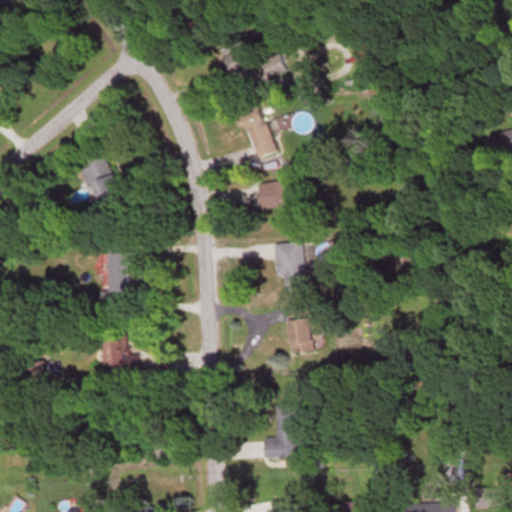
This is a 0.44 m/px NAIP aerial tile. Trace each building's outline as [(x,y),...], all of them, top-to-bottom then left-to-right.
[(369,36),(361,17),(340,27),(348,45),(369,36)] [(287,69),(280,51),(254,60),(244,31),(220,40),(232,73),(259,63),(264,77),(287,69)] [(352,45),(358,59),(377,51),(371,37),(352,45)] [(0,84),(8,77),(0,67),(0,84)] [(277,149),(260,103),(240,111),(258,156),(277,149)] [(511,155),(511,130),(493,130),(493,155),(511,155)] [(126,202),(107,148),(88,155),(91,163),(84,166),(100,211),(126,202)] [(279,205),(279,215),(301,214),(299,178),(260,180),(262,206),(279,205)] [(304,240),(276,242),(278,275),(286,275),(287,290),(307,289),(304,240)] [(132,268),(143,268),(143,251),(109,251),(109,312),(132,312),(132,268)] [(322,349),(319,301),(288,303),(290,351),(322,349)] [(126,332),(102,335),(107,374),(140,370),(138,353),(129,354),(126,332)] [(299,455),(298,403),(277,403),(278,436),(265,436),(265,455),(299,455)] [(511,486),(476,486),(476,510),(511,510),(511,486)] [(375,511),(375,501),(344,501),(343,511),(375,511)] [(402,501),(402,511),(458,511),(458,501),(402,501)]
